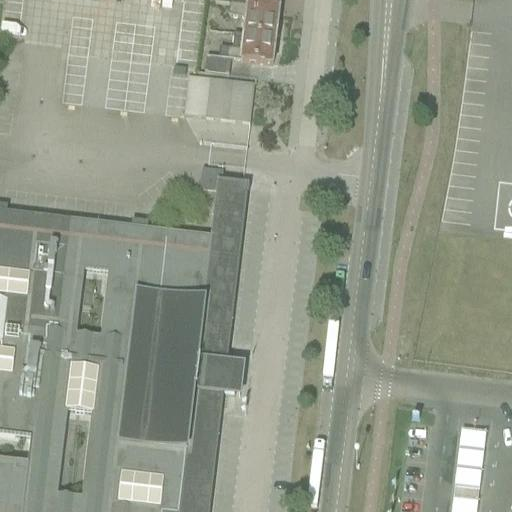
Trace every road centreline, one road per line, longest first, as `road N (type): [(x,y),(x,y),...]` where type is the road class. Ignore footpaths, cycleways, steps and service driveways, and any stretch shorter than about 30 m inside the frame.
road 1 (unknown): [(307,170),(108,154),(42,140),(45,0)]
road 2 (unclassified): [(326,0),(307,170),(371,177)]
road 3 (tertiary): [(344,379),(371,177)]
road 4 (unclassified): [(511,397),(344,379)]
road 5 (tertiary): [(371,177),(395,14)]
road 6 (tertiary): [(328,511),(344,379)]
